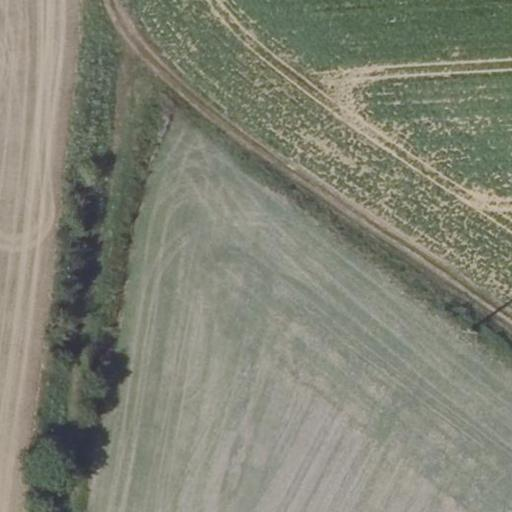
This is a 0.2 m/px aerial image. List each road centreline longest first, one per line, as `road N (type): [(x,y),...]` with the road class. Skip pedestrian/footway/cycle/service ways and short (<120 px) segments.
road 1 (track): [(511,354),(129,68)]
road 2 (track): [(73,511),(129,68)]
